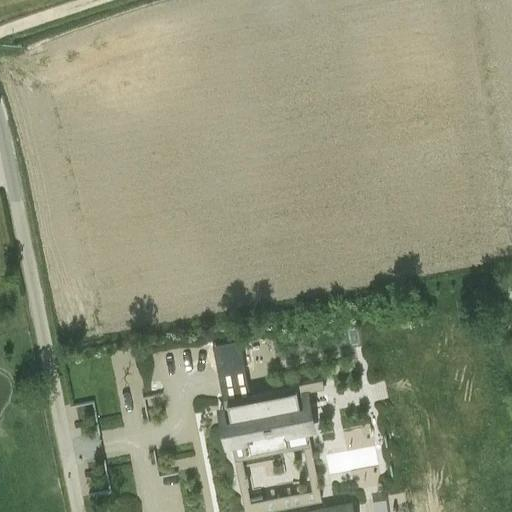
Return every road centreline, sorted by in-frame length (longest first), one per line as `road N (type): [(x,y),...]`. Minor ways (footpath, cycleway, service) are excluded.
road 1 (unclassified): [(77,511),(0,122)]
road 2 (unknown): [(56,408),(98,417),(172,407),(194,412),(224,443),(234,493)]
